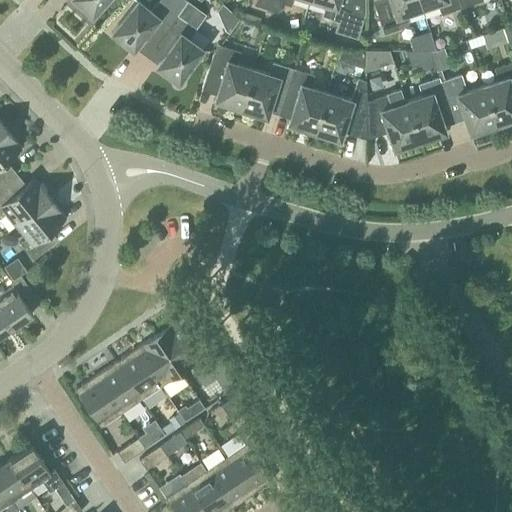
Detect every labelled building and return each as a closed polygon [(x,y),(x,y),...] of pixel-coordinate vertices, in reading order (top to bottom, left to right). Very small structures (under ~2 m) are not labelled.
[(92,16),(106,0),(75,0),(80,5),(77,8),(87,18),(91,14),(92,16)] [(138,0),(137,0),(112,32),(133,50),(148,31),(160,39),(177,16),(187,1),(186,0),(159,0),(151,10),(150,10),(138,0)] [(256,0),(254,4),(278,12),(281,2),(291,5),(292,0),(256,0)] [(313,0),(327,4),(323,15),(333,18),(332,19),(343,23),(340,33),(358,39),(362,28),(362,14),(349,10),(352,0),(313,0)] [(397,16),(422,8),(419,0),(389,0),(375,5),(384,33),(401,28),(397,16)] [(463,7),(460,0),(419,0),(422,8),(438,2),(442,14),(463,7)] [(177,16),(160,39),(170,47),(156,66),(179,82),(203,48),(189,39),(196,29),(177,16)] [(241,108),(253,68),(237,63),(241,52),(220,45),(213,54),(207,72),(222,77),(215,100),(241,108)] [(285,97),(294,68),(273,62),(269,73),(253,68),(241,108),(267,116),(274,93),(285,97)] [(511,62),(495,68),(499,79),(483,85),(496,124),(511,119),(511,62)] [(314,131),(327,91),(311,86),(315,75),(294,68),(285,97),(295,100),(288,123),(314,131)] [(496,124),(483,85),(467,90),(461,74),(441,81),(449,105),(452,114),(463,111),(470,133),(496,124)] [(449,105),(441,81),(439,77),(418,84),(422,95),(407,101),(420,140),(446,131),(438,109),(449,105)] [(367,102),(366,81),(358,78),(351,99),(327,91),(314,131),(340,140),(347,117),(367,123),(367,102)] [(420,140),(407,101),(403,89),(367,102),(367,123),(367,133),(386,126),(394,149),(420,140)] [(0,185),(12,176),(2,164),(22,147),(6,128),(0,132),(0,185)] [(18,224),(51,197),(35,178),(14,195),(4,183),(12,176),(0,185),(0,218),(8,212),(18,224)] [(51,197),(18,224),(28,236),(20,243),(34,259),(54,243),(46,233),(66,217),(51,197)] [(32,313),(25,302),(35,296),(21,275),(11,282),(13,285),(0,294),(0,309),(12,327),(32,313)] [(0,335),(12,327),(0,309),(0,335)] [(177,320),(156,334),(181,372),(191,366),(198,376),(219,362),(191,321),(182,327),(177,320)] [(161,385),(181,372),(156,334),(136,348),(161,385)] [(141,399),(161,385),(136,348),(116,361),(141,399)] [(122,412),(141,399),(116,361),(96,374),(122,412)] [(101,426),(122,412),(96,374),(75,388),(101,426)] [(226,456),(251,494),(272,480),(254,452),(264,445),(240,411),(230,418),(246,442),(226,456)] [(198,417),(189,423),(194,431),(204,425),(198,417)] [(34,435),(40,450),(62,442),(56,427),(34,435)] [(138,437),(118,451),(125,461),(145,447),(138,437)] [(172,437),(160,445),(167,455),(178,447),(172,437)] [(31,443),(11,457),(29,486),(41,478),(49,490),(63,481),(54,468),(49,471),(31,443)] [(160,445),(139,459),(146,469),(167,455),(160,445)] [(232,507),(251,494),(226,456),(206,470),(232,507)] [(11,457),(0,464),(0,480),(11,498),(12,498),(18,508),(24,504),(17,494),(29,486),(11,457)] [(205,511),(224,511),(232,507),(206,470),(186,483),(205,511)] [(0,480),(0,511),(6,511),(2,505),(12,498),(11,498),(0,480)] [(175,511),(205,511),(186,483),(165,497),(175,511)] [(57,511),(79,511),(83,510),(76,500),(57,511)]
